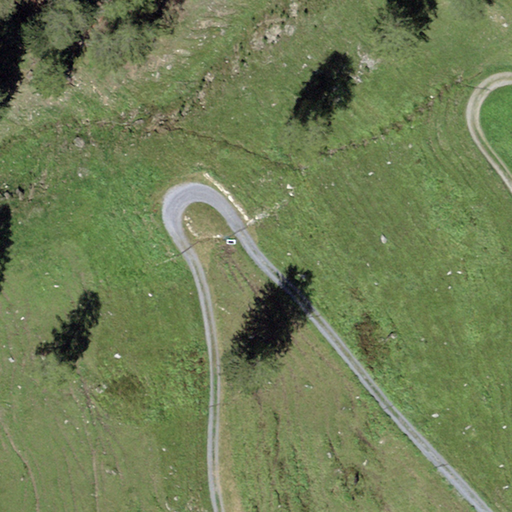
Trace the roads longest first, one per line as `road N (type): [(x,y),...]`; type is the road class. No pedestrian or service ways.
road 1 (track): [(220,511),(213,347),(202,287),(172,221),(178,200),(200,193),(233,216),(265,267),(486,511)]
road 2 (track): [(511,186),(470,117),(485,86),(511,78)]
